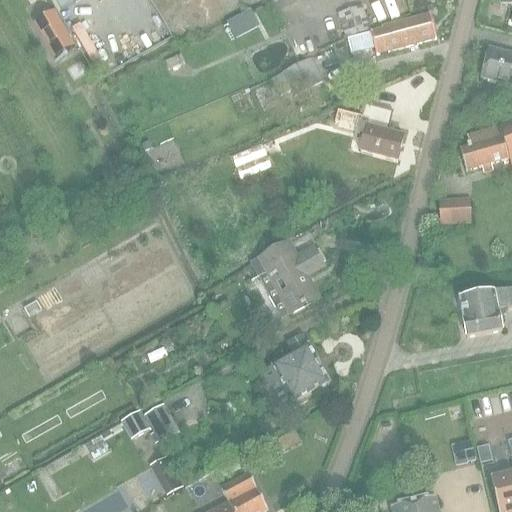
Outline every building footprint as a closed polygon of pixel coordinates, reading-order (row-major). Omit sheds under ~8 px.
[(53,0),(61,12),(81,0),(53,0)] [(511,21),(511,23),(511,0),(501,0),(501,4),(511,6),(511,21)] [(337,16),(346,40),(371,31),(362,7),(337,16)] [(250,11),(229,22),(237,36),(258,25),(250,11)] [(54,12),(33,24),(54,60),(74,48),(54,12)] [(372,35),(348,41),(352,55),(375,49),(377,56),(436,40),(429,16),(382,28),(382,30),(371,33),(372,35)] [(482,79),(511,86),(511,55),(489,50),(482,79)] [(180,57),(164,63),(168,71),(183,64),(180,57)] [(271,80),(279,97),(291,91),(295,98),(323,84),(311,59),(271,80)] [(361,154),(398,164),(405,138),(384,132),(386,125),(390,125),(393,113),(365,105),(361,118),(369,120),(361,154)] [(467,136),(471,147),(461,150),(467,172),(508,161),(511,171),(511,116),(498,122),(499,127),(467,136)] [(114,167),(101,173),(106,184),(119,178),(114,167)] [(439,202),(440,225),(472,224),(471,201),(439,202)] [(251,265),(259,279),(267,274),(291,315),(319,300),(306,277),(323,267),(313,249),(296,259),(293,254),(284,259),(278,249),(251,265)] [(511,290),(460,299),(463,321),(465,338),(501,332),(500,329),(501,329),(503,328),(505,325),(504,320),(501,318),(499,318),(499,317),(505,316),(504,311),(511,309),(511,290)] [(293,355),(271,367),(292,405),(329,384),(302,336),(287,344),(293,355)] [(223,406),(227,418),(237,416),(234,404),(223,406)] [(144,417),(160,445),(179,434),(164,406),(144,417)] [(150,431),(140,413),(121,423),(131,441),(150,431)] [(293,431),(277,440),(285,454),(301,445),(293,431)] [(476,450),(480,465),(492,463),(488,447),(476,450)] [(472,452),(464,454),(467,466),(475,464),(472,452)] [(167,460),(151,469),(167,497),(183,488),(167,460)] [(511,511),(511,474),(490,479),(497,511),(511,511)] [(228,504),(213,511),(261,511),(267,509),(247,475),(220,490),(228,504)] [(391,508),(391,511),(437,511),(435,498),(391,508)]
